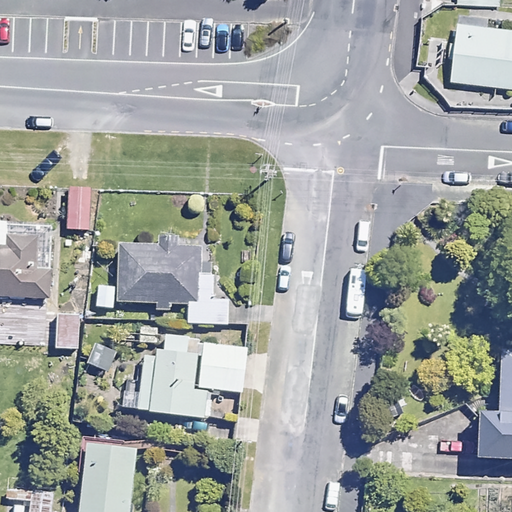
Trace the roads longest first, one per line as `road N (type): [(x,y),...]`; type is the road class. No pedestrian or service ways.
road 1 (residential): [(328,97),(332,173),(291,511)]
road 2 (residential): [(328,97),(293,108),(0,86)]
road 3 (residential): [(511,152),(419,144),(328,97)]
